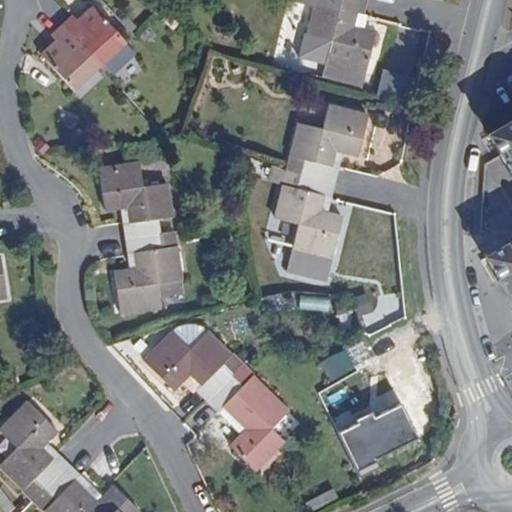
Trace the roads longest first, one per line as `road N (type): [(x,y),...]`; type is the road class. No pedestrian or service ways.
road 1 (residential): [(14,0),(5,116),(20,158),(59,207),(70,314),(143,408),(195,511)]
road 2 (tertiary): [(476,0),(440,158),(434,232),(443,312),(470,395),(477,450)]
road 3 (tertiary): [(511,414),(494,398),(470,334),(454,221),(460,158),(498,0)]
